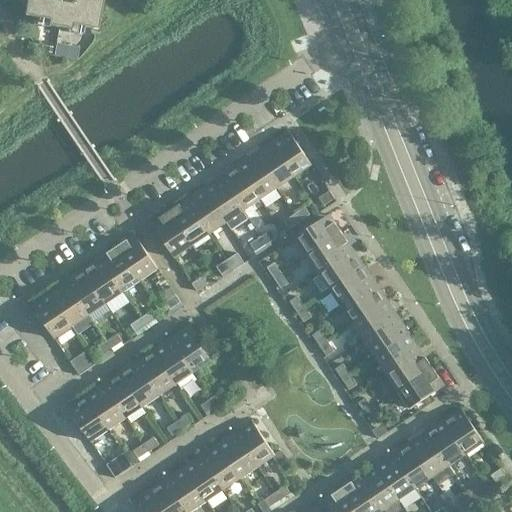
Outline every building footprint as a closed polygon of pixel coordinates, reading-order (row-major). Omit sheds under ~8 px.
[(96,30),(102,0),(26,0),(24,17),(48,21),(47,26),(71,30),(72,25),(96,30)] [(312,166),(292,135),(289,131),(271,143),(295,178),(312,166)] [(295,178),(271,143),(255,155),(257,159),(278,189),(295,178)] [(278,189),(257,159),(255,155),(238,166),(261,201),(278,189)] [(261,201),(238,166),(221,178),(223,182),(244,212),(261,201)] [(244,212),(223,182),(221,178),(204,189),(227,223),(244,212)] [(227,223),(204,189),(187,200),(190,204),(210,235),(227,223)] [(335,199),(330,191),(319,199),(324,206),(335,199)] [(210,235),(190,204),(187,200),(170,212),(193,246),(210,235)] [(311,215),(305,208),(295,215),(300,222),(311,215)] [(193,246),(170,212),(152,224),(175,258),(193,246)] [(300,222),(295,215),(285,222),(290,230),(300,222)] [(308,256),(342,233),(335,223),(330,215),(296,238),(308,256)] [(277,238),(272,231),(261,238),(266,245),(277,238)] [(319,273),(349,253),(353,250),(342,233),(308,256),(319,273)] [(158,269),(138,239),(136,235),(118,247),(141,281),(158,269)] [(266,245),(261,238),(251,245),(256,252),(266,245)] [(141,281),(118,247),(101,259),(103,263),(124,293),(141,281)] [(331,290),(365,267),(353,250),(349,253),(319,273),(331,290)] [(243,261),(238,253),(227,260),(233,268),(243,261)] [(124,293),(103,263),(101,259),(84,270),(107,304),(124,293)] [(233,268),(227,260),(217,267),(222,275),(233,268)] [(282,273),(275,263),(267,268),(274,279),(282,273)] [(342,307),(372,286),(376,284),(365,267),(331,290),(342,307)] [(107,304),(84,270),(67,281),(70,285),(90,316),(107,304)] [(289,284),(282,273),(274,279),(281,289),(289,284)] [(208,284),(203,277),(192,284),(198,292),(208,284)] [(90,316),(70,285),(67,281),(50,293),(73,327),(90,316)] [(353,324),(388,301),(376,284),(372,286),(342,307),(353,324)] [(73,327),(50,293),(32,305),(55,339),(73,327)] [(181,303),(176,295),(165,302),(171,310),(181,303)] [(305,307),(298,297),(290,302),(297,312),(305,307)] [(365,341),(395,320),(399,318),(388,301),(353,324),(365,341)] [(312,318),(305,307),(297,312),(304,323),(312,318)] [(157,319),(152,312),(141,319),(146,326),(157,319)] [(376,358),(410,335),(399,318),(395,320),(365,341),(376,358)] [(146,326),(141,319),(131,326),(136,333),(146,326)] [(212,361),(189,327),(171,339),(174,343),(194,373),(212,361)] [(328,341),(320,331),(313,336),(320,346),(328,341)] [(123,342),(118,334),(107,341),(113,349),(123,342)] [(387,374),(418,354),(422,351),(410,335),(376,358),(387,374)] [(194,373),(174,343),(171,339),(154,350),(177,384),(194,373)] [(113,349),(107,341),(97,348),(102,356),(113,349)] [(335,352),(328,341),(320,346),(327,357),(335,352)] [(177,384),(154,350),(137,362),(140,366),(160,396),(177,384)] [(97,364),(88,351),(71,362),(80,376),(97,364)] [(399,391),(433,368),(422,351),(418,354),(387,374),(399,391)] [(160,396),(140,366),(137,362),(120,373),(144,407),(160,396)] [(350,375),(343,365),(336,370),(343,380),(350,375)] [(411,409),(445,386),(433,368),(399,391),(411,409)] [(144,407),(120,373),(104,385),(106,389),(127,419),(144,407)] [(357,385),(350,375),(343,380),(350,391),(357,385)] [(127,419),(106,389),(104,385),(87,396),(110,430),(127,419)] [(227,400),(222,392),(212,399),(217,407),(227,400)] [(110,430),(87,396),(69,408),(92,442),(110,430)] [(373,409),(366,398),(358,404),(365,414),(373,409)] [(217,407),(212,399),(201,406),(206,414),(217,407)] [(380,419),(373,409),(365,414),(372,424),(380,419)] [(485,443),(464,413),(462,409),(444,421),(467,455),(485,443)] [(194,422),(188,415),(178,422),(183,429),(194,422)] [(276,456),(253,421),(235,433),(238,437),(258,468),(276,456)] [(467,455),(444,421),(427,432),(429,436),(450,466),(467,455)] [(183,429),(178,422),(168,429),(173,436),(183,429)] [(450,466),(429,436),(427,432),(410,443),(433,478),(450,466)] [(258,468),(238,437),(235,433),(218,445),(241,479),(258,468)] [(160,445),(155,437),(144,445),(149,452),(160,445)] [(433,478),(410,443),(393,455),(396,459),(416,489),(433,478)] [(149,452),(144,445),(134,452),(139,459),(149,452)] [(241,479),(218,445),(201,456),(204,460),(224,490),(241,479)] [(134,467),(125,453),(107,465),(116,479),(134,467)] [(416,489),(396,459),(393,455),(376,466),(399,500),(416,489)] [(224,490),(204,460),(201,456),(184,468),(207,502),(224,490)] [(399,500),(376,466),(359,478),(362,482),(382,511),(399,500)] [(191,511),(207,502),(184,468),(167,479),(170,483),(189,511),(191,511)] [(507,476),(502,469),(491,476),(497,483),(507,476)] [(381,511),(382,511),(362,482),(359,478),(342,489),(357,511),(381,511)] [(189,511),(170,483),(167,479),(150,490),(164,511),(189,511)] [(485,495),(478,485),(467,492),(472,500),(474,503),(485,495)] [(291,494),(286,486),(275,493),(281,501),(291,494)] [(357,511),(342,489),(324,501),(331,511),(357,511)] [(164,511),(150,490),(132,503),(138,511),(164,511)] [(472,500),(467,492),(457,499),(462,507),(472,500)] [(281,501),(275,493),(265,500),(270,508),(281,501)]
